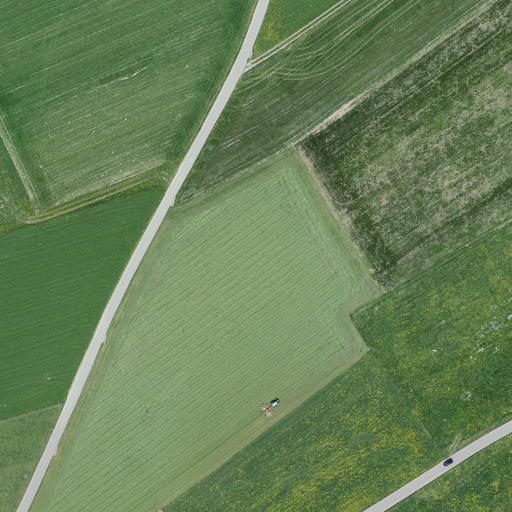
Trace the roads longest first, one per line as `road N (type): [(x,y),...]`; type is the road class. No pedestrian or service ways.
road 1 (unclassified): [(267,0),(237,73),(126,279),(21,511)]
road 2 (unclassified): [(511,426),(373,511)]
road 3 (track): [(346,0),(237,73)]
